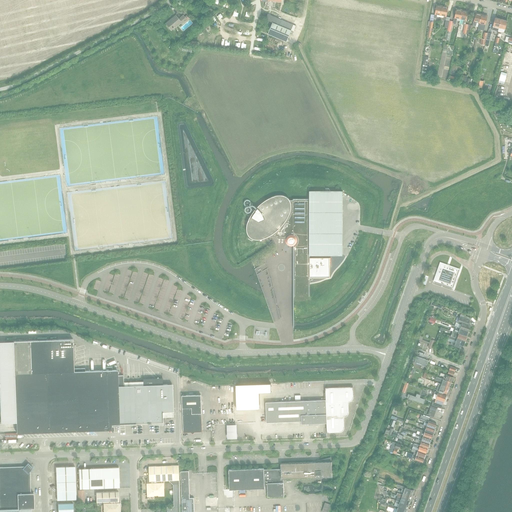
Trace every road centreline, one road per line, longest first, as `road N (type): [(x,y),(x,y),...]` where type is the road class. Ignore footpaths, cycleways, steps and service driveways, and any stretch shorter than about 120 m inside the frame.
road 1 (unclassified): [(0,286),(220,353),(351,349),(388,356)]
road 2 (unclassified): [(132,451),(352,442),(388,356)]
road 3 (residential): [(414,511),(483,317),(473,280),(483,250)]
road 4 (primary): [(511,272),(427,511)]
road 5 (primary): [(439,511),(511,306)]
road 6 (unclassified): [(0,89),(166,0)]
road 7 (unclassified): [(388,356),(431,241),(444,236)]
